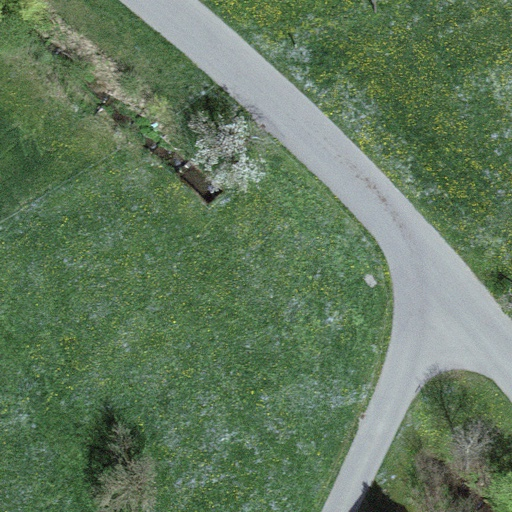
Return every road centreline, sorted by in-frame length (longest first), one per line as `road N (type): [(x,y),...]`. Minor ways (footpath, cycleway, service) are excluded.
road 1 (unclassified): [(447,285),(163,0)]
road 2 (unclassified): [(447,285),(340,511)]
